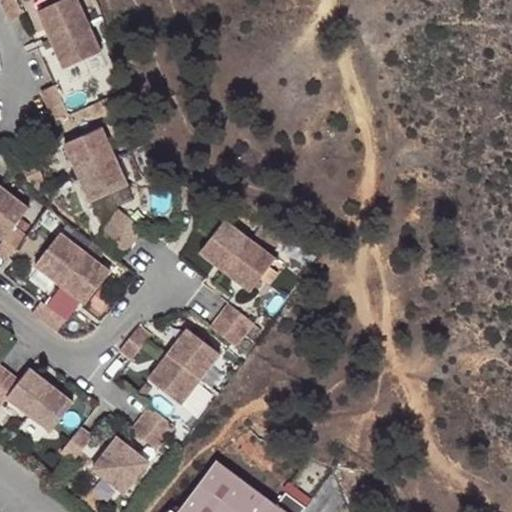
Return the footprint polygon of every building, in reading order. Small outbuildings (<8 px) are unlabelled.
[(17,0),(0,0),(11,23),(25,17),(17,0)] [(77,0),(65,0),(39,12),(65,70),(102,53),(77,0)] [(70,115),(56,86),(42,93),(56,122),(70,115)] [(102,129),(66,145),(92,203),(128,187),(102,129)] [(49,187),(35,158),(21,165),(34,194),(49,187)] [(0,186),(0,237),(5,241),(0,246),(0,255),(8,262),(28,237),(16,228),(30,210),(0,186)] [(102,234),(127,254),(145,230),(120,211),(102,234)] [(226,222),(202,253),(253,292),(277,260),(226,222)] [(61,234),(37,266),(87,305),(112,274),(61,234)] [(33,315),(59,334),(68,321),(42,302),(33,315)] [(212,329),(237,348),(256,324),(230,305),(212,329)] [(121,352),(133,362),(153,336),(140,327),(121,352)] [(221,355),(190,331),(151,381),(182,406),(221,355)] [(53,433),(75,404),(30,370),(21,382),(0,365),(0,405),(2,408),(9,399),(53,433)] [(133,432),(158,452),(177,428),(152,408),(133,432)] [(75,463),(94,437),(82,428),(63,453),(75,463)] [(118,439),(94,471),(126,495),(150,464),(118,439)] [(179,511),(173,511),(171,509),(168,511),(284,511),(265,497),(264,499),(215,463),(179,511)]
